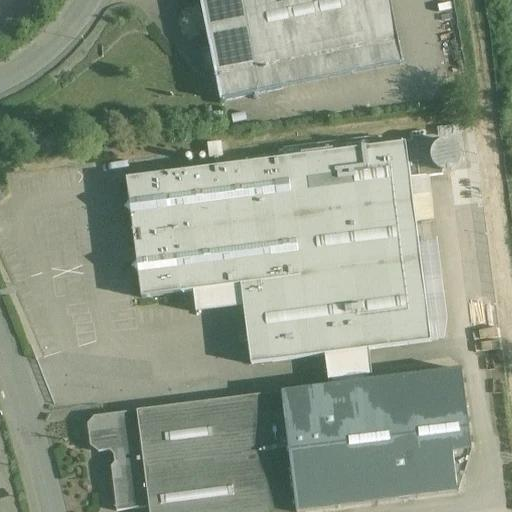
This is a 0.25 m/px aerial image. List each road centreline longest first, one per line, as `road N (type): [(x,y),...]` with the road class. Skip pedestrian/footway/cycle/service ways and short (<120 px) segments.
road 1 (unclassified): [(0,337),(54,511)]
road 2 (unclassified): [(0,87),(43,64),(91,0)]
